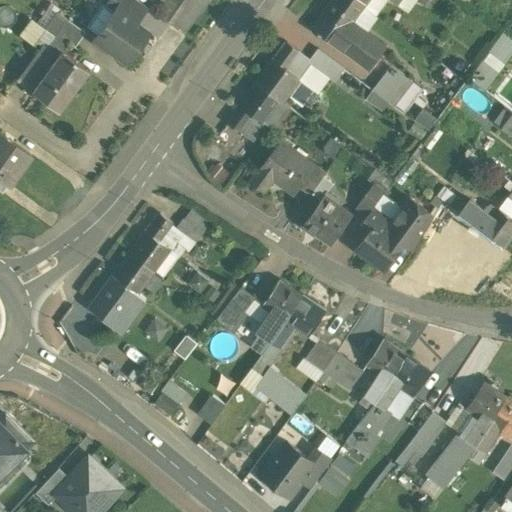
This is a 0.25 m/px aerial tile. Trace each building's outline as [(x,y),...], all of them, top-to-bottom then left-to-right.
[(147,8),(136,0),(107,0),(105,4),(114,10),(115,9),(135,24),(147,8)] [(357,0),(331,0),(324,10),(337,20),(348,28),(353,21),(365,5),(357,0)] [(368,0),(365,5),(375,14),(385,0),(368,0)] [(135,24),(115,9),(114,10),(93,39),(125,61),(146,32),(135,24)] [(326,11),(312,29),(324,38),(326,35),(337,20),(326,11)] [(44,29),(35,41),(45,48),(66,19),(56,12),(44,29)] [(84,32),(66,19),(45,48),(55,56),(60,50),(67,41),(74,46),(84,32)] [(44,29),(31,20),(20,36),(32,45),(35,41),(44,29)] [(353,21),(348,28),(337,20),(326,35),(368,66),(384,44),(353,21)] [(288,42),(275,60),(285,67),(298,50),(298,49),(288,42)] [(343,67),(318,48),(310,59),(309,60),(310,61),(334,79),(343,67)] [(60,50),(55,56),(30,91),(57,110),(86,70),(60,50)] [(298,50),(285,67),(297,76),(298,77),(310,61),(309,60),(310,59),(298,50)] [(274,59),(259,81),(281,98),(297,76),(275,60),(274,59)] [(411,79),(390,64),(372,88),(393,104),(411,79)] [(498,76),(490,65),(478,74),(486,85),(498,76)] [(281,98),(259,81),(242,104),(243,105),(253,112),(264,121),(280,99),(281,98)] [(280,99),(264,121),(266,122),(274,128),(290,107),(280,99)] [(243,105),(230,122),(238,128),(240,130),(253,112),(243,105)] [(253,112),(240,130),(238,128),(233,134),(247,144),(251,140),(252,140),(254,137),(255,137),(266,122),(264,121),(253,112)] [(511,113),(502,127),(511,134),(511,113)] [(266,122),(255,137),(263,143),(274,128),(266,122)] [(29,153),(0,132),(0,178),(7,184),(29,153)] [(279,138),(249,179),(263,190),(273,176),(295,192),(301,184),(315,164),(279,138)] [(315,164),(301,184),(311,191),(322,175),(325,172),(315,164)] [(322,175),(311,191),(320,198),(323,194),(332,182),(322,175)] [(375,178),(356,204),(368,213),(373,207),(383,193),(387,187),(375,178)] [(466,202),(444,185),(436,195),(443,200),(459,213),(466,202)] [(383,193),(373,207),(382,214),(384,215),(394,202),(383,193)] [(329,197),(323,194),(320,198),(302,224),(315,234),(316,232),(331,242),(351,214),(337,203),(329,197)] [(339,200),(331,194),(329,197),(337,203),(339,200)] [(436,195),(431,201),(439,207),(443,200),(436,195)] [(511,234),(511,218),(496,206),(490,213),(469,197),(466,202),(459,213),(504,245),(511,234)] [(434,215),(409,198),(392,221),(397,225),(393,231),(405,241),(405,242),(414,249),(422,235),(434,215)] [(368,213),(358,226),(367,233),(382,214),(373,207),(368,213)] [(147,229),(131,251),(156,270),(172,248),(171,247),(160,239),(173,223),(174,221),(161,212),(148,230),(147,229)] [(504,245),(459,213),(450,225),(469,239),(495,258),(504,245)] [(367,233),(356,248),(384,269),(405,242),(405,241),(393,231),(397,225),(392,221),(384,215),(382,214),(367,233)] [(202,231),(184,218),(177,227),(177,228),(182,232),(175,241),(188,251),(202,231)] [(173,223),(160,239),(171,247),(175,241),(182,232),(177,228),(177,227),(173,223)] [(422,235),(414,249),(424,256),(409,277),(423,287),(429,278),(454,296),(462,286),(472,294),(473,292),(482,281),(490,286),(506,265),(495,258),(469,239),(455,257),(422,235)] [(156,270),(131,251),(114,274),(138,292),(156,270)] [(114,274),(90,306),(122,330),(146,298),(138,292),(114,274)] [(303,294),(280,278),(264,303),(274,310),(286,318),(303,294)] [(241,286),(216,319),(229,329),(254,297),(241,286)] [(303,294),(286,318),(297,326),(310,334),(326,310),(303,294)] [(274,310),(259,332),(262,334),(272,340),(286,318),(274,310)] [(297,326),(286,318),(272,340),(282,348),(297,326)] [(262,334),(254,346),(263,353),(272,340),(262,334)] [(188,336),(176,351),(185,358),(197,343),(188,336)] [(337,351),(319,338),(305,357),(324,370),(337,351)] [(407,353),(383,338),(366,362),(379,372),(390,379),(407,353)] [(306,394),(269,365),(282,348),(272,340),(263,353),(253,367),(265,376),(258,384),(293,412),(306,394)] [(337,351),(324,370),(337,380),(349,360),(337,351)] [(430,370),(407,353),(390,379),(400,386),(412,394),(430,370)] [(158,383),(141,371),(134,381),(151,393),(158,383)] [(379,372),(365,393),(366,394),(375,400),(390,379),(379,372)] [(390,379),(375,400),(385,407),(386,407),(400,386),(390,379)] [(169,381),(162,391),(177,402),(185,392),(169,381)] [(507,398),(484,383),(468,408),(474,411),(481,416),(491,423),(507,398)] [(153,402),(168,414),(177,402),(162,391),(153,402)] [(366,394),(361,402),(370,408),(375,400),(366,394)] [(200,415),(212,424),(225,405),(213,396),(200,415)] [(511,401),(507,398),(491,423),(476,444),(468,456),(482,468),(505,432),(511,437),(511,401)] [(370,408),(366,414),(347,439),(367,455),(382,437),(375,431),(391,411),(386,407),(385,407),(375,400),(370,408)] [(421,403),(397,435),(407,443),(432,410),(421,403)] [(407,443),(396,459),(411,471),(423,454),(447,421),(432,410),(407,443)] [(459,433),(427,474),(444,487),(465,461),(468,456),(476,444),(491,423),(481,416),(474,411),(459,433)] [(0,472),(23,450),(0,426),(0,472)] [(309,458),(287,441),(263,473),(277,483),(275,485),(290,495),(305,475),(315,462),(309,458)] [(332,459),(316,448),(309,458),(315,462),(305,475),(315,482),(332,459)] [(511,462),(511,456),(505,451),(492,468),(502,476),(511,462)] [(69,478),(55,493),(56,494),(76,511),(97,511),(121,488),(88,458),(69,478)] [(58,467),(34,492),(47,504),(56,494),(55,493),(69,478),(58,467)] [(331,468),(319,482),(336,496),(348,480),(331,468)] [(511,511),(511,498),(507,495),(500,505),(509,511),(511,511)]
